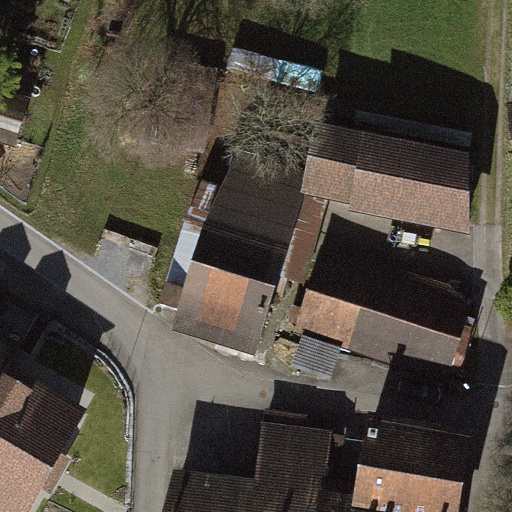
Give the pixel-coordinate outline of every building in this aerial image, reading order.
[(457,161),(308,128),(296,181),(445,214),(457,161)] [(223,159),(162,321),(232,347),(293,185),(223,159)] [(511,212),(503,214),(511,258),(511,212)] [(318,258),(294,329),(445,378),(468,307),(318,258)] [(17,511),(73,407),(5,371),(0,380),(0,511),(17,511)] [(266,420),(257,495),(255,511),(292,511),(301,424),(266,420)] [(343,511),(352,429),(301,424),(292,511),(343,511)] [(446,511),(454,439),(352,429),(343,511),(446,511)] [(255,511),(257,495),(179,489),(174,511),(255,511)]
